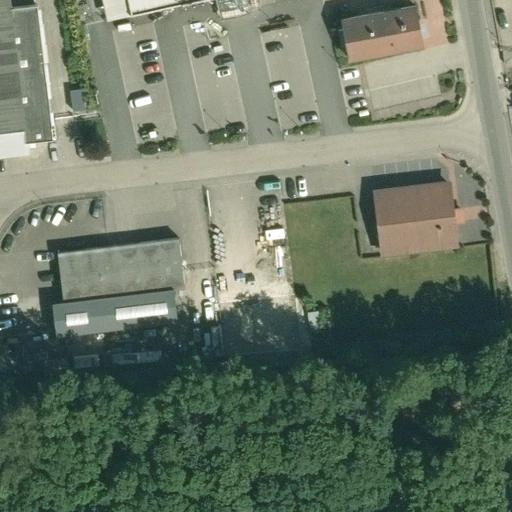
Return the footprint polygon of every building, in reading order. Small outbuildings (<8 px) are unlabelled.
[(0,0),(0,162),(27,160),(26,146),(49,144),(34,0),(0,0)] [(132,0),(134,8),(167,0),(213,0),(218,19),(250,12),(247,0),(132,0)] [(394,0),(337,11),(345,58),(420,43),(411,0),(394,0)] [(454,248),(447,176),(367,184),(375,256),(454,248)] [(176,233),(53,247),(60,303),(182,288),(176,233)] [(218,350),(232,350),(232,302),(218,302),(218,350)] [(38,310),(0,314),(0,339),(32,336),(30,327),(40,326),(38,310)]
